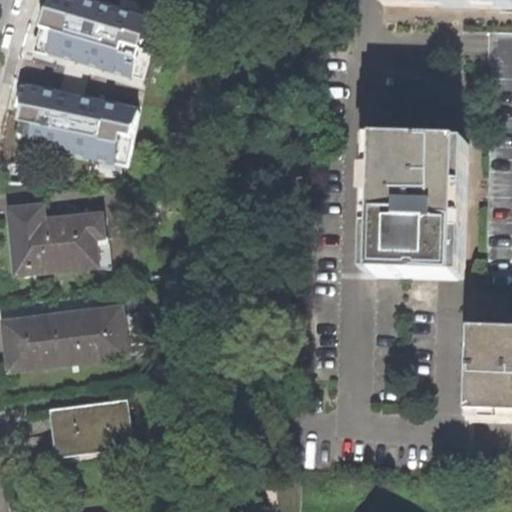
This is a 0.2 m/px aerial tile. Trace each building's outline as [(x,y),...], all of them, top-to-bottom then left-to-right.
[(511,0),(383,0),(384,8),(448,9),(511,11),(511,0)] [(74,44),(111,55),(121,20),(85,9),(80,26),(74,44)] [(485,287),(511,287),(511,32),(493,32),(485,287)] [(43,129),(114,146),(123,110),(51,94),(47,112),(43,129)] [(469,146),(372,143),(367,279),(466,282),(468,210),(469,146)] [(16,276),(99,268),(96,240),(104,239),(102,217),(45,223),(43,208),(10,211),(12,238),(16,276)] [(128,356),(145,353),(140,313),(122,315),(121,310),(4,326),(5,337),(6,345),(8,346),(10,359),(12,371),(128,357),(128,356)] [(511,335),(473,334),(470,424),(511,425),(511,335)] [(97,451),(136,446),(131,404),(52,415),(55,436),(58,456),(63,456),(97,451)] [(99,461),(97,451),(63,456),(65,465),(99,461)]
